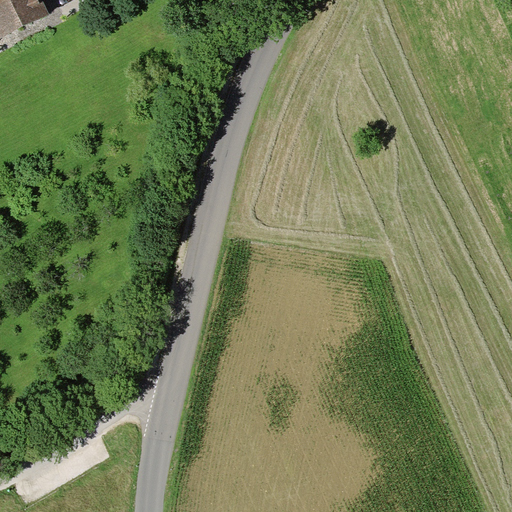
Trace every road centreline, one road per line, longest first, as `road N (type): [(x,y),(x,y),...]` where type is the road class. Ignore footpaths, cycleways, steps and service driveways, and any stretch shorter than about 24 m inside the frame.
road 1 (tertiary): [(149,511),(163,396),(219,149),(280,0)]
road 2 (track): [(163,396),(0,486)]
